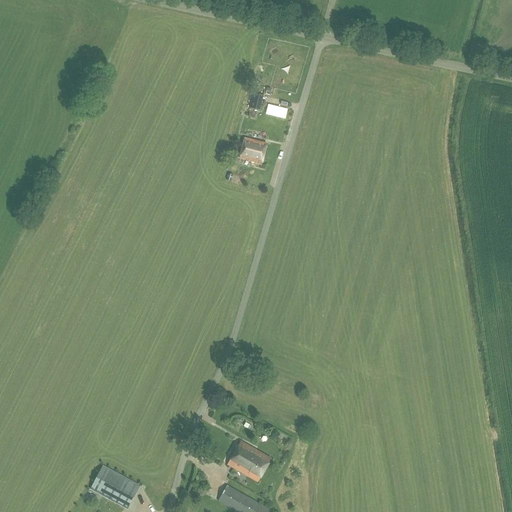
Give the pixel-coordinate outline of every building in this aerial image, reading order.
[(260,110),(263,95),(254,93),(250,108),(260,110)] [(262,163),(267,143),(245,138),(240,158),(262,163)] [(240,442),(227,464),(258,482),(271,459),(240,442)] [(140,486),(103,465),(91,488),(127,509),(140,486)] [(238,511),(272,511),(273,511),(227,486),(218,501),(238,511)] [(90,494),(87,499),(88,499),(94,502),(97,498),(90,494)]
